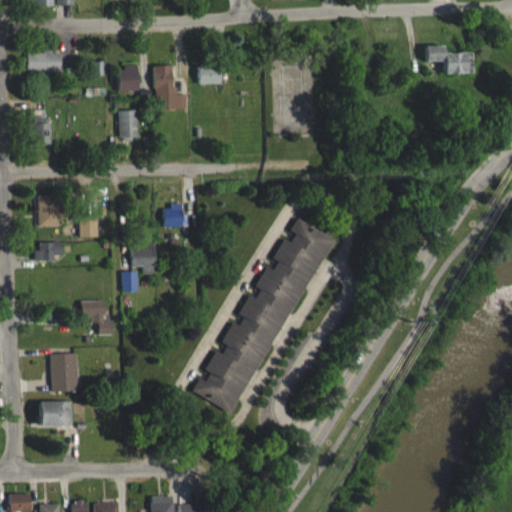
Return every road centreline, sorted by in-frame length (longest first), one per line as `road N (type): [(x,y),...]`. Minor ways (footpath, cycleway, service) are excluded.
road 1 (residential): [(0,22),(511,3)]
road 2 (residential): [(269,511),(380,329),(511,146)]
road 3 (residential): [(14,469),(0,56)]
road 4 (residential): [(0,171),(305,162)]
road 5 (residential): [(314,437),(282,406),(347,294),(334,263)]
road 6 (residential): [(0,469),(204,467)]
